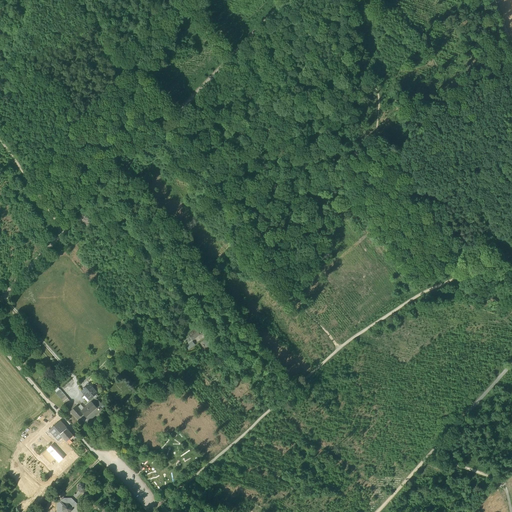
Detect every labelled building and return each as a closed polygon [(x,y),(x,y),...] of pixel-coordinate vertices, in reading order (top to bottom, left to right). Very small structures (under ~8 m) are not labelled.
[(189,337),(192,340),(200,333),(198,331),(197,332),(196,330),(190,335),(191,336),(189,337)] [(59,387),(56,383),(51,387),(55,391),(59,387)] [(91,399),(93,401),(98,396),(96,394),(98,393),(90,384),(89,384),(88,384),(87,385),(87,386),(82,391),(82,392),(84,394),(85,394),(85,395),(90,400),(91,399)] [(56,393),(67,407),(72,403),(60,389),(56,393)] [(97,408),(98,409),(100,407),(102,405),(97,399),(92,403),(97,408)] [(84,408),(81,411),(83,414),(86,417),(97,408),(92,403),(92,402),(84,408)] [(78,419),(83,414),(81,411),(78,407),(77,406),(71,411),(78,419)] [(97,408),(86,417),(89,421),(100,411),(98,409),(97,408)] [(67,428),(60,420),(53,426),(60,434),(67,428)] [(63,437),(60,434),(53,426),(49,430),(58,441),(63,437)] [(63,437),(67,441),(69,439),(73,436),(67,428),(60,434),(63,437)] [(61,453),(53,444),(51,446),(60,454),(61,453)] [(51,446),(47,450),(59,462),(65,457),(61,453),(60,454),(51,446)] [(135,468),(138,472),(143,467),(140,464),(135,468)] [(159,486),(162,484),(157,477),(154,480),(159,486)] [(63,499),(71,499),(72,498),(63,498),(57,504),(57,511),(58,511),(58,505),(63,499)] [(77,511),(77,506),(79,505),(72,498),(71,499),(77,505),(71,507),(71,510),(69,511),(77,511)] [(58,505),(58,511),(69,511),(71,510),(71,507),(77,505),(71,499),(63,499),(58,505)]
